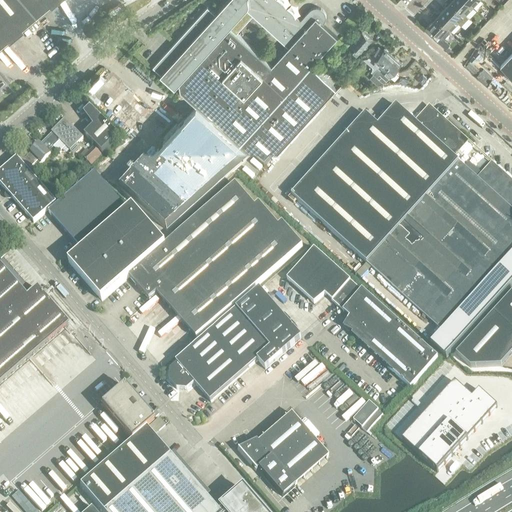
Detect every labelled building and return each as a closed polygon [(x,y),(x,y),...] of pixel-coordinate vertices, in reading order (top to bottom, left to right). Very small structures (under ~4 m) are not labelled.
[(20,0),(0,0),(0,19),(14,35),(35,17),(20,0)] [(20,0),(35,17),(55,0),(20,0)] [(175,87),(179,83),(180,91),(240,145),(337,37),(323,23),(324,22),(324,21),(325,20),(326,18),(326,17),(326,15),(325,14),(325,13),(324,11),(323,10),(323,9),(320,8),(319,7),(318,7),(317,7),(315,7),(314,7),(312,8),(311,8),(310,9),(309,11),(301,20),(278,0),(228,0),(216,14),(208,7),(153,67),(175,87)] [(449,4),(444,9),(458,23),(466,15),(450,0),(444,0),(445,0),(449,4)] [(450,0),(466,15),(473,7),(465,0),(450,0)] [(435,10),(433,13),(451,31),(458,23),(444,9),(439,14),(435,10)] [(451,31),(433,13),(430,16),(434,20),(429,25),(442,38),(443,39),(451,31)] [(0,46),(14,35),(0,19),(0,46)] [(352,52),(356,55),(371,38),(362,29),(350,42),(356,47),(352,52)] [(442,37),(438,33),(434,37),(439,42),(442,38),(442,37)] [(372,72),(374,74),(376,76),(394,56),(384,47),(381,51),(377,48),(368,57),(378,66),(372,72)] [(511,53),(501,65),(511,75),(511,53)] [(374,74),(370,78),(378,85),(382,84),(401,63),(394,56),(376,76),(374,74)] [(172,94),(159,82),(152,89),(165,101),(172,94)] [(291,197),(367,265),(459,163),(454,158),(469,142),(429,106),(415,121),(414,120),(413,121),(396,106),(378,126),(365,115),(291,197)] [(95,126),(85,136),(91,142),(83,149),(86,152),(93,145),(94,146),(99,150),(102,154),(119,137),(90,108),(92,110),(87,115),(95,126)] [(52,133),(41,144),(32,153),(42,164),(51,155),(49,153),(61,141),(71,152),(84,139),(66,120),(52,133)] [(90,166),(102,154),(99,150),(94,146),(82,158),(90,166)] [(58,204),(19,159),(0,175),(0,182),(36,224),(58,204)] [(475,168),(479,172),(487,163),(483,159),(475,168)] [(459,163),(367,265),(441,332),(431,343),(446,357),(511,284),(511,181),(491,162),(477,179),(459,163)] [(51,214),(82,249),(127,210),(97,174),(51,214)] [(165,246),(129,277),(149,300),(157,294),(196,339),(303,247),(282,224),(279,227),(259,204),(255,208),(235,185),(165,246)] [(102,301),(129,277),(165,246),(132,208),(69,263),(102,301)] [(326,296),(343,312),(361,292),(315,249),(287,280),(315,305),(326,296)] [(67,379),(73,373),(48,345),(69,327),(36,289),(26,298),(0,267),(0,257),(5,253),(0,257),(0,386),(31,359),(52,383),(59,376),(62,379),(63,380),(64,380),(66,379),(67,379)] [(238,310),(176,363),(178,364),(170,371),(169,381),(177,390),(187,391),(195,384),(210,402),(258,361),(266,370),(302,339),(260,290),(238,310)] [(361,292),(343,312),(350,318),(344,328),(353,334),(352,336),(411,389),(438,358),(362,290),(361,292)] [(511,293),(457,355),(471,368),(502,366),(511,355),(511,293)] [(455,382),(403,441),(420,456),(420,457),(438,473),(498,407),(479,390),(472,398),(455,382)] [(123,386),(100,406),(131,441),(154,421),(123,386)] [(258,470),(282,497),(328,457),(291,414),(257,443),(256,441),(238,450),(237,449),(237,450),(256,471),(258,470)] [(259,511),(239,488),(219,506),(220,507),(215,511),(168,455),(102,511),(259,511)]
